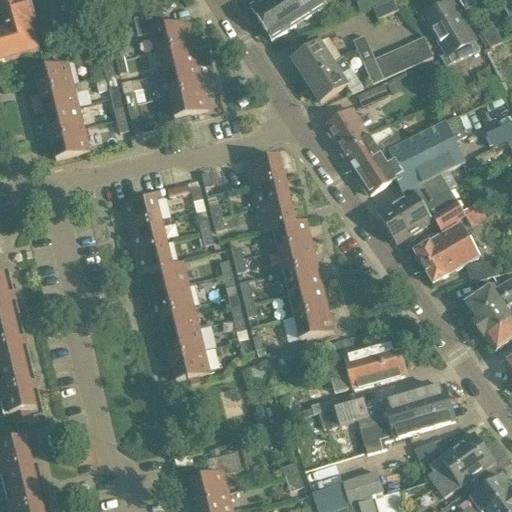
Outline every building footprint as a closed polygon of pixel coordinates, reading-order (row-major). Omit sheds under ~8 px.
[(0,0),(0,64),(38,54),(30,26),(37,24),(29,0),(0,0)] [(264,0),(250,9),(262,28),(290,10),(285,2),(288,0),(264,0)] [(306,0),(290,10),(262,28),(271,43),(338,0),(306,0)] [(288,0),(285,2),(290,10),(306,0),(288,0)] [(458,0),(459,0),(466,11),(476,4),(473,0),(458,0)] [(511,0),(506,0),(500,4),(508,19),(511,17),(511,0)] [(372,11),(377,22),(398,12),(393,1),(372,11)] [(466,59),(480,53),(451,4),(438,12),(425,19),(446,55),(439,59),(446,69),(452,65),(466,59)] [(158,54),(192,46),(187,23),(166,28),(162,14),(133,21),(138,39),(154,35),(158,54)] [(480,35),(490,50),(502,44),(492,28),(480,35)] [(363,67),(374,62),(364,38),(353,43),(363,67)] [(329,39),(319,45),(292,62),(306,83),(344,59),(329,39)] [(424,40),(414,44),(423,64),(433,60),(424,40)] [(414,44),(403,49),(412,69),(423,64),(414,44)] [(198,68),(192,46),(158,54),(164,76),(198,68)] [(116,64),(126,62),(123,49),(113,52),(116,64)] [(403,49),(394,53),(403,73),(412,69),(403,49)] [(403,73),(394,53),(383,58),(392,78),(403,73)] [(392,78),(383,58),(374,62),(383,82),(392,78)] [(351,71),(344,59),(306,83),(320,105),(347,88),(352,96),(364,89),(351,71)] [(129,74),(126,62),(116,64),(119,77),(129,74)] [(374,62),(363,67),(372,87),(383,82),(374,62)] [(439,81),(444,79),(437,63),(425,69),(429,77),(436,74),(439,81)] [(39,95),(73,87),(67,64),(33,73),(39,95)] [(105,79),(115,76),(112,64),(102,67),(105,79)] [(198,68),(164,76),(169,98),(203,90),(198,68)] [(481,83),(493,78),(489,69),(477,75),(481,83)] [(108,91),(118,89),(115,76),(105,79),(108,91)] [(502,97),(493,80),(480,86),(488,105),(502,97)] [(396,81),(386,85),(391,96),(401,92),(396,81)] [(431,108),(442,103),(433,83),(422,88),(431,108)] [(73,87),(39,95),(44,117),(79,109),(75,96),(88,93),(85,84),(73,87)] [(388,98),(383,86),(356,98),(361,110),(388,98)] [(209,113),(203,90),(169,98),(175,121),(209,113)] [(127,109),(137,106),(134,94),(124,96),(127,109)] [(139,118),(137,106),(127,109),(130,121),(139,118)] [(113,111),(116,123),(126,121),(122,108),(113,111)] [(84,131),(79,109),(44,117),(50,140),(84,131)] [(336,149),(365,131),(362,127),(370,122),(367,116),(357,119),(353,112),(324,129),(336,149)] [(126,121),(116,123),(119,136),(129,133),(126,121)] [(391,151),(353,175),(367,197),(374,196),(397,182),(404,197),(435,181),(466,166),(445,124),(403,145),(391,151)] [(90,154),(84,131),(50,140),(56,162),(90,154)] [(365,131),(336,149),(353,175),(391,151),(403,145),(397,135),(374,146),(365,131)] [(251,189),(285,181),(279,158),(245,167),(251,189)] [(214,187),(211,175),(201,177),(204,190),(214,187)] [(285,181),(251,189),(243,191),(245,200),(253,198),(256,211),(290,203),(285,181)] [(435,181),(404,197),(406,200),(378,217),(388,232),(445,197),(435,181)] [(167,193),(169,201),(189,196),(187,188),(167,193)] [(203,202),(199,189),(190,191),(193,205),(203,202)] [(445,197),(388,232),(397,247),(431,226),(428,221),(432,219),(441,234),(465,220),(466,219),(465,218),(456,204),(451,207),(445,197)] [(127,231),(161,223),(156,200),(122,208),(127,231)] [(296,225),(290,203),(256,211),(262,234),(272,232),(296,225)] [(221,219),(219,208),(209,210),(212,222),(221,219)] [(480,209),(465,218),(466,219),(465,220),(470,229),(486,220),(480,209)] [(221,219),(212,222),(215,235),(225,232),(221,219)] [(201,237),(211,234),(207,221),(198,224),(201,237)] [(306,222),(296,225),(272,232),(277,253),(312,245),(306,222)] [(167,245),(161,223),(127,231),(133,253),(167,245)] [(424,272),(472,245),(461,225),(413,253),(424,272)] [(211,234),(201,237),(204,249),(214,247),(211,234)] [(172,266),(167,245),(133,253),(138,276),(149,273),(172,267),(172,266)] [(312,245),(277,253),(283,275),(317,267),(312,245)] [(480,259),(472,245),(424,272),(433,287),(480,259)] [(230,251),(233,264),(243,261),(240,249),(230,251)] [(236,276),(246,274),(243,261),(233,264),(236,276)] [(466,270),(470,286),(499,278),(495,262),(466,270)] [(229,263),(219,266),(222,278),(232,276),(229,263)] [(182,264),(172,266),(172,267),(149,273),(154,295),(188,287),(182,264)] [(322,289),(317,267),(283,275),(288,297),(322,289)] [(0,405),(2,412),(0,412),(0,419),(25,413),(27,421),(44,416),(8,271),(0,272),(0,405)] [(232,276),(222,278),(225,291),(235,288),(232,276)] [(471,322),(511,296),(511,280),(494,291),(492,287),(462,308),(472,321),(471,321),(471,322)] [(239,286),(244,308),(254,306),(248,284),(239,286)] [(188,287),(154,295),(160,317),(194,309),(188,287)] [(322,289),(288,297),(294,319),(328,311),(322,289)] [(511,296),(471,322),(485,341),(486,341),(511,322),(511,296)] [(244,308),(247,320),(257,318),(254,306),(244,308)] [(243,320),(240,308),(230,310),(233,323),(243,320)] [(199,331),(194,309),(160,317),(165,339),(199,331)] [(333,334),(328,311),(294,319),(299,342),(333,334)] [(243,320),(233,323),(236,335),(246,333),(243,320)] [(511,322),(486,341),(495,353),(511,341),(511,322)] [(199,331),(165,339),(170,362),(204,353),(199,331)] [(262,338),(252,340),(255,353),(265,351),(262,338)] [(356,357),(351,340),(324,348),(330,365),(345,361),(349,376),(400,362),(396,346),(356,357)] [(239,345),(242,357),(251,355),(248,343),(239,345)] [(210,376),(204,353),(170,362),(176,384),(210,376)] [(400,362),(349,376),(331,381),(335,396),(353,390),(354,393),(405,379),(400,362)] [(278,396),(271,364),(245,371),(254,402),(278,396)] [(359,432),(449,406),(443,388),(384,405),(387,413),(368,418),(363,402),(334,411),(321,415),(327,432),(339,429),(358,424),(359,432)] [(314,417),(321,415),(334,411),(340,409),(337,399),(311,407),(314,417)] [(449,406),(359,432),(367,457),(386,452),(382,436),(393,433),(395,441),(454,424),(449,406)] [(0,448),(32,440),(27,421),(25,413),(0,419),(0,448)] [(433,487),(484,450),(474,436),(439,461),(444,467),(428,479),(433,487)] [(49,511),(32,440),(0,448),(0,478),(2,487),(0,487),(0,502),(5,501),(8,511),(49,511)] [(437,442),(414,452),(420,468),(444,452),(437,442)] [(484,450),(433,487),(439,494),(443,501),(460,490),(494,465),(484,450)] [(194,504),(228,495),(223,477),(240,473),(235,455),(206,462),(210,476),(189,481),(194,504)] [(285,483),(300,478),(295,465),(281,470),(285,483)] [(383,495),(377,473),(342,484),(348,506),(383,495)] [(485,511),(511,493),(511,490),(502,477),(470,499),(459,507),(462,511),(485,511)] [(300,478),(285,483),(289,495),(304,490),(300,478)] [(403,511),(398,493),(374,501),(377,511),(403,511)] [(511,511),(511,493),(485,511),(511,511)] [(232,511),(228,495),(194,504),(196,511),(232,511)] [(377,511),(374,501),(349,509),(350,511),(377,511)]
